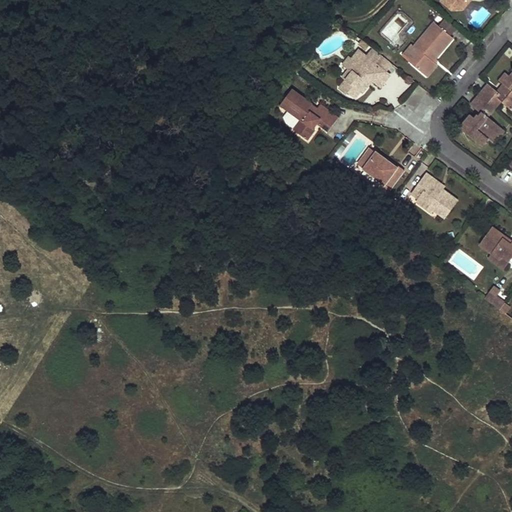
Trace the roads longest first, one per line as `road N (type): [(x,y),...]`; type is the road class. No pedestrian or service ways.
road 1 (track): [(0,419),(98,478),(144,488),(223,488),(261,511)]
road 2 (residential): [(511,37),(444,104),(435,129),(444,149),(511,199)]
